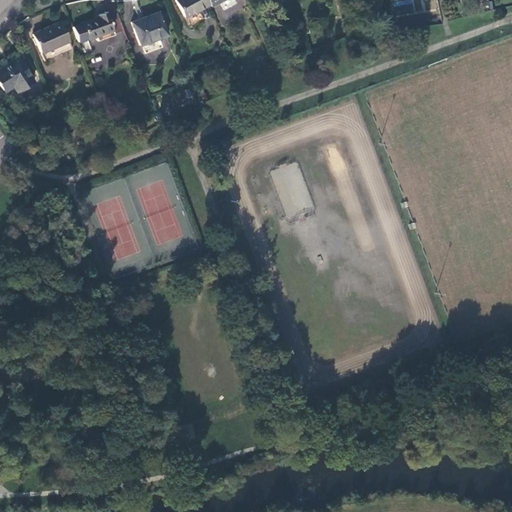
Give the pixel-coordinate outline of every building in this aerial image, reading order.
[(208,4),(206,0),(175,0),(184,16),(208,4)] [(233,0),(227,0),(220,3),(222,9),(235,4),(233,0)] [(86,39),(86,40),(95,36),(111,30),(104,12),(95,15),(96,18),(80,24),(71,28),(76,42),(86,39)] [(138,46),(164,36),(156,13),(129,22),(138,46)] [(32,35),(44,62),(71,50),(59,23),(32,35)] [(113,35),(111,30),(95,36),(96,41),(113,35)] [(0,67),(0,88),(2,92),(11,86),(14,92),(31,82),(16,57),(0,67)]
